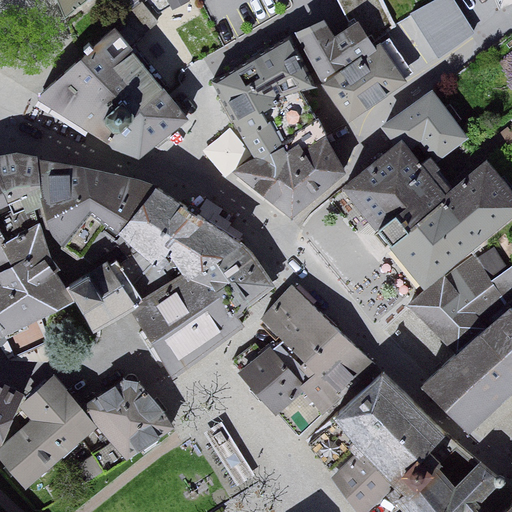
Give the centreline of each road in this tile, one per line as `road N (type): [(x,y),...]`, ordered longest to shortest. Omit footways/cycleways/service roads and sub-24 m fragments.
road 1 (residential): [(302,265),(303,228),(367,157),(371,120),(511,19)]
road 2 (residential): [(302,265),(511,474)]
